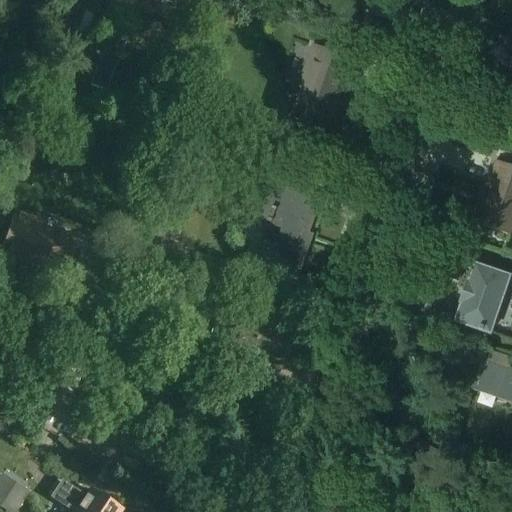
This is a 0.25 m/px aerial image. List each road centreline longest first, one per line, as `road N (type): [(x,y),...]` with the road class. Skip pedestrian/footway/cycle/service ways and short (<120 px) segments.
road 1 (residential): [(280,511),(479,0)]
road 2 (residential): [(235,511),(0,371)]
